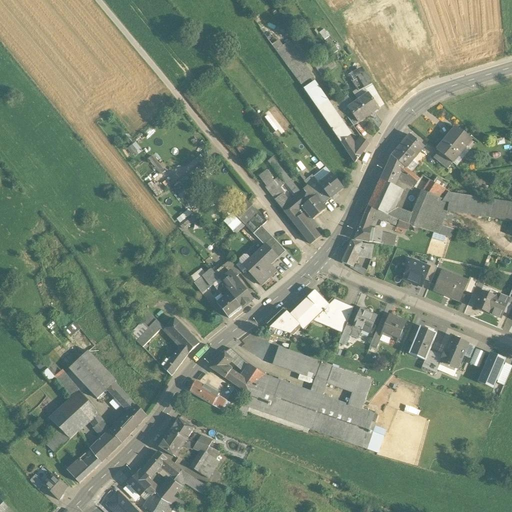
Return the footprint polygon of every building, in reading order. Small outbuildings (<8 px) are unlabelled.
[(389,101),(428,81),(391,13),(350,34),(361,55),(364,54),(389,101)] [(280,39),(269,23),(260,30),(271,46),(278,41),(280,39)] [(282,47),(278,41),(271,46),(275,51),(282,47)] [(300,58),(289,42),(282,47),(275,51),(305,92),(315,85),(310,79),(312,77),(300,58)] [(431,51),(426,53),(429,63),(435,61),(431,51)] [(335,67),(325,54),(318,59),(328,72),(335,67)] [(328,72),(319,59),(313,64),(322,79),(323,80),(328,72)] [(365,74),(352,82),(359,92),(364,89),(368,94),(372,99),(378,95),(365,74)] [(339,120),(315,85),(305,92),(340,143),(354,163),(354,164),(369,145),(362,139),(356,145),(352,142),(351,143),(336,121),(339,120)] [(368,94),(358,101),(369,116),(379,109),(372,99),(368,94)] [(378,95),(372,99),(379,109),(384,105),(378,95)] [(369,116),(358,101),(348,108),(351,113),(358,123),(369,116)] [(348,108),(343,112),(346,117),(351,113),(348,108)] [(358,123),(351,113),(346,117),(353,127),(358,123)] [(261,118),(271,133),(277,129),(267,114),(261,118)] [(455,128),(436,150),(438,152),(452,163),(472,140),(460,130),(459,131),(455,128)] [(359,134),(352,142),(356,145),(362,139),(359,134)] [(424,148),(409,135),(406,139),(412,143),(420,148),(422,150),(424,148)] [(406,139),(391,157),(406,169),(422,150),(420,148),(412,143),(406,139)] [(452,163),(438,152),(433,158),(447,169),(452,163)] [(143,161),(138,155),(133,159),(137,165),(143,161)] [(391,157),(384,173),(395,178),(403,182),(408,172),(406,169),(391,157)] [(301,194),(272,158),(268,162),(280,177),(286,183),(294,194),(297,197),(301,194)] [(326,169),(314,179),(318,184),(331,174),(326,169)] [(314,179),(312,176),(308,179),(301,171),(297,174),(308,188),(314,195),(322,189),(318,184),(314,179)] [(259,177),(263,182),(270,177),(266,172),(259,177)] [(419,181),(408,172),(403,182),(414,188),(416,185),(419,181)] [(395,178),(384,173),(380,180),(391,185),(395,178)] [(343,189),(331,174),(318,184),(322,189),(330,199),(343,189)] [(419,181),(416,185),(417,186),(416,189),(421,191),(426,193),(432,182),(422,176),(419,181)] [(270,177),(263,182),(266,187),(274,181),(270,177)] [(280,177),(274,181),(280,188),(286,183),(280,177)] [(391,185),(380,180),(375,193),(385,198),(385,197),(391,185)] [(280,188),(274,181),(266,187),(265,188),(274,200),(282,195),(282,196),(284,194),(280,188)] [(195,203),(189,195),(195,190),(190,184),(177,194),(182,200),(184,199),(191,207),(195,203)] [(314,195),(308,188),(301,194),(297,197),(304,206),(302,208),(312,221),(313,220),(326,209),(322,205),(314,195)] [(330,199),(322,189),(314,195),(322,205),(327,202),(330,199)] [(421,191),(410,213),(421,218),(423,218),(433,196),(426,193),(421,191)] [(385,198),(375,193),(368,207),(379,213),(380,213),(381,213),(385,205),(391,207),(395,198),(385,197),(385,198)] [(449,193),(443,201),(436,210),(453,213),(511,222),(511,202),(450,194),(449,193)] [(282,195),(274,200),(282,209),(289,204),(282,196),(282,195)] [(443,201),(433,196),(423,218),(421,218),(417,228),(451,238),(454,231),(446,228),(453,213),(436,210),(443,201)] [(304,206),(297,197),(292,201),(289,204),(282,209),(288,218),(298,230),(310,245),(320,237),(315,231),(319,228),(313,220),(312,221),(302,208),(304,206)] [(247,201),(233,214),(244,225),(258,212),(247,201)] [(391,207),(385,205),(381,213),(391,218),(396,220),(406,222),(410,214),(391,207)] [(373,230),(367,229),(372,217),(376,219),(379,213),(368,207),(364,215),(360,227),(359,227),(354,240),(380,244),(382,233),(382,231),(373,230)] [(258,212),(244,225),(253,235),(261,227),(267,222),(258,212)] [(376,219),(372,217),(367,229),(373,230),(377,219),(389,223),(391,218),(381,213),(380,213),(379,213),(376,219)] [(421,218),(410,213),(410,214),(406,222),(417,228),(421,218)] [(188,218),(182,223),(185,227),(191,222),(188,218)] [(272,238),(261,227),(253,235),(265,245),(272,238)] [(392,235),(382,233),(380,244),(381,244),(389,246),(392,235)] [(285,252),(272,238),(265,245),(278,259),(285,252)] [(353,243),(351,242),(342,263),(351,267),(355,257),(371,260),(373,246),(353,243)] [(265,245),(243,266),(262,286),(276,272),(270,266),(278,259),(265,245)] [(241,273),(230,261),(224,265),(234,278),(241,273)] [(426,267),(411,261),(403,280),(421,287),(424,280),(429,268),(426,267)] [(437,267),(427,263),(426,267),(429,268),(424,280),(430,283),(437,267)] [(252,301),(240,286),(239,287),(233,279),(234,279),(230,274),(229,274),(223,266),(214,274),(219,280),(224,287),(241,309),(252,301)] [(367,271),(357,266),(356,268),(355,271),(364,276),(367,271)] [(214,274),(211,270),(203,276),(211,287),(213,286),(213,285),(219,280),(214,274)] [(454,276),(442,271),(433,291),(459,302),(466,285),(452,279),(454,276)] [(488,277),(481,274),(477,282),(476,286),(483,288),(488,277)] [(211,287),(203,276),(194,284),(202,294),(211,287)] [(477,282),(471,279),(466,292),(472,294),(476,286),(477,282)] [(219,280),(213,285),(213,286),(218,291),(219,291),(224,287),(219,280)] [(241,309),(224,287),(219,291),(225,298),(217,304),(228,319),(241,309)] [(497,298),(480,291),(474,307),(501,319),(507,303),(509,299),(508,299),(499,295),(497,298)] [(308,298),(290,316),(301,328),(304,330),(316,318),(329,305),(316,292),(309,299),(308,298)] [(334,299),(329,305),(316,318),(338,327),(347,305),(334,299)] [(353,307),(347,305),(338,327),(336,332),(342,334),(345,327),(353,307)] [(290,316),(283,309),(275,317),(274,316),(266,324),(270,329),(290,335),(293,336),(301,328),(290,316)] [(376,317),(359,310),(352,326),(360,329),(369,333),(376,317)] [(149,328),(143,334),(144,335),(137,343),(143,348),(146,345),(163,327),(147,312),(140,320),(149,328)] [(405,322),(389,315),(385,324),(380,336),(381,336),(383,333),(398,339),(396,342),(397,343),(405,322)] [(199,344),(175,320),(164,329),(181,347),(169,362),(164,370),(171,377),(189,354),(199,344)] [(380,322),(369,347),(376,350),(381,336),(380,336),(385,324),(380,322)] [(75,323),(63,334),(69,339),(80,329),(75,323)] [(413,324),(407,340),(413,343),(419,327),(413,324)] [(351,330),(345,327),(342,334),(339,343),(345,345),(351,330)] [(436,334),(419,327),(413,343),(408,354),(424,361),(425,361),(429,351),(436,334)] [(290,335),(270,329),(268,335),(288,342),(290,335)] [(468,344),(452,337),(446,351),(443,353),(442,356),(439,362),(440,363),(457,370),(468,344)] [(78,346),(85,355),(88,352),(83,342),(78,346)] [(333,368),(278,349),(273,364),(316,379),(328,383),(333,368)] [(429,351),(425,361),(424,361),(421,369),(428,372),(436,354),(429,351)] [(476,351),(471,363),(478,367),(483,355),(476,351)] [(116,382),(88,352),(85,355),(69,370),(97,399),(107,390),(114,383),(116,382)] [(224,353),(211,369),(225,379),(231,371),(226,368),(226,365),(231,360),(224,353)] [(436,354),(428,372),(435,375),(437,370),(440,363),(439,362),(442,356),(436,354)] [(490,354),(478,383),(492,389),(496,381),(498,381),(504,366),(502,366),(505,360),(490,354)] [(46,357),(41,361),(48,369),(53,365),(46,357)] [(166,360),(161,367),(164,370),(169,362),(166,360)] [(41,361),(36,366),(43,374),(48,369),(41,361)] [(457,370),(440,363),(437,370),(454,377),(457,370)] [(498,381),(497,383),(504,386),(511,367),(505,364),(504,366),(498,381)] [(60,373),(53,365),(48,369),(55,378),(60,373)] [(241,378),(236,387),(250,396),(264,376),(249,366),(241,378)] [(333,368),(328,383),(355,392),(360,377),(333,368)] [(48,369),(43,374),(50,382),(55,378),(48,369)] [(231,371),(225,379),(236,387),(241,378),(231,371)] [(78,391),(62,372),(60,373),(55,378),(71,398),(78,391)] [(264,376),(250,396),(243,406),(251,409),(363,448),(371,423),(374,414),(362,410),(350,406),(323,396),(311,392),(264,376)] [(360,377),(355,392),(367,396),(372,382),(360,377)] [(328,383),(316,379),(311,392),(323,396),(328,383)] [(218,396),(195,382),(190,393),(212,406),(218,396)] [(136,407),(114,383),(107,390),(128,412),(130,414),(137,407),(136,407)] [(92,406),(79,392),(50,420),(52,423),(59,430),(70,440),(90,421),(95,427),(102,421),(92,406)] [(367,396),(355,392),(350,406),(362,410),(367,396)] [(218,396),(212,406),(218,409),(220,405),(223,399),(218,396)] [(251,409),(243,406),(236,414),(248,417),(251,409)] [(121,420),(110,432),(122,444),(146,417),(146,416),(137,407),(130,414),(128,412),(124,416),(121,420)] [(194,429),(179,419),(171,431),(186,441),(194,429)] [(103,438),(96,445),(90,450),(93,455),(95,457),(101,463),(122,444),(110,432),(102,421),(95,427),(93,428),(103,438)] [(59,430),(52,423),(47,428),(54,435),(59,430)] [(70,440),(59,430),(54,435),(45,444),(55,454),(70,440)] [(186,441),(171,431),(160,447),(175,458),(186,441)] [(212,441),(200,437),(197,443),(209,447),(212,441)] [(209,447),(197,443),(193,448),(201,451),(205,453),(209,447)] [(42,455),(31,446),(27,451),(38,460),(42,455)] [(205,453),(201,451),(191,467),(198,472),(206,459),(209,455),(205,453)] [(171,462),(158,452),(146,466),(152,471),(154,473),(156,472),(158,474),(162,469),(163,467),(165,469),(171,462)] [(95,457),(93,455),(86,461),(89,464),(91,462),(97,468),(101,463),(95,457)] [(86,461),(84,458),(79,463),(81,465),(79,467),(77,467),(71,474),(79,483),(97,468),(91,462),(89,464),(86,461)] [(206,459),(198,472),(204,476),(212,463),(206,459)] [(171,462),(165,469),(177,478),(182,471),(171,462)] [(146,466),(142,471),(148,477),(152,471),(146,466)] [(142,471),(129,484),(141,496),(147,490),(150,487),(151,486),(144,481),(148,477),(142,471)] [(182,471),(177,478),(204,496),(209,488),(183,471),(182,471)] [(67,488),(53,475),(43,486),(58,499),(67,488)] [(42,484),(34,476),(30,481),(31,483),(38,489),(42,484)] [(162,490),(148,477),(144,481),(151,486),(150,487),(156,491),(159,494),(162,490)] [(159,494),(168,502),(173,497),(177,491),(182,486),(172,478),(162,490),(159,494)] [(141,496),(129,484),(125,489),(132,496),(137,500),(141,496)] [(159,494),(156,491),(153,495),(149,500),(152,502),(147,508),(153,511),(159,511),(161,511),(168,502),(159,494)] [(137,511),(118,492),(107,504),(114,511),(137,511)] [(5,511),(9,509),(0,499),(0,511),(5,511)] [(173,504),(168,502),(161,511),(162,511),(169,511),(175,505),(173,504)]
